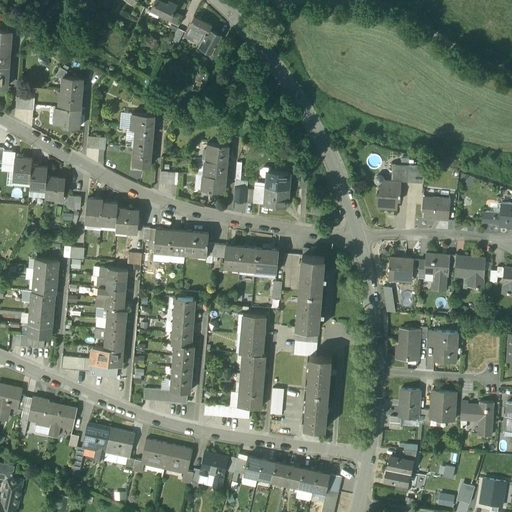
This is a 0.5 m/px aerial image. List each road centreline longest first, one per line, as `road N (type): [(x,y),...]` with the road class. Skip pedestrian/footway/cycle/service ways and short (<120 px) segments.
road 1 (residential): [(369,457),(167,426),(0,356)]
road 2 (residential): [(360,239),(215,218),(153,199),(0,121)]
road 3 (residential): [(360,239),(316,126),(252,34),(209,0)]
road 4 (residential): [(360,239),(422,234),(511,249)]
road 5 (residential): [(375,373),(360,239)]
